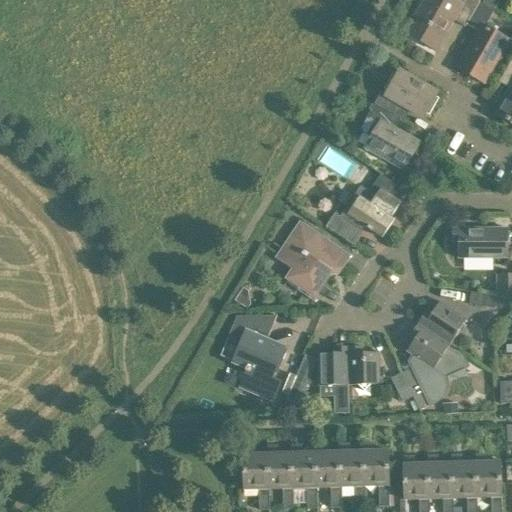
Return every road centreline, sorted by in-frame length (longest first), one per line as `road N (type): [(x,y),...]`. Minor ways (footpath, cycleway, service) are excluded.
road 1 (residential): [(405,249),(377,260),(348,313),(356,323),(378,322),(413,280)]
road 2 (residential): [(511,155),(458,125),(458,100),(448,85),(407,60)]
road 3 (residential): [(405,249),(442,204),(511,202)]
